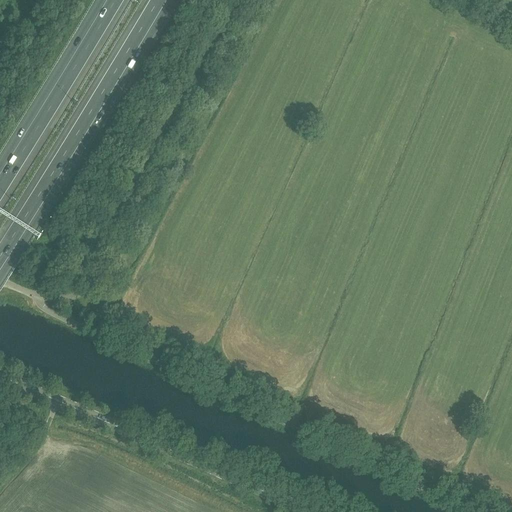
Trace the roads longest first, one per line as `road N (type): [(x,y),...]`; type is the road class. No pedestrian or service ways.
road 1 (unclassified): [(473,511),(60,317),(35,295)]
road 2 (unclassified): [(35,295),(66,298),(101,271),(255,0)]
road 3 (secondary): [(308,511),(0,376)]
road 4 (motorway): [(0,263),(161,0)]
road 5 (motorway): [(110,0),(0,181)]
